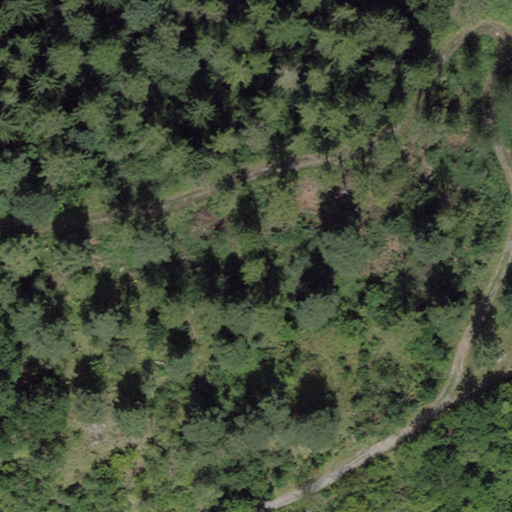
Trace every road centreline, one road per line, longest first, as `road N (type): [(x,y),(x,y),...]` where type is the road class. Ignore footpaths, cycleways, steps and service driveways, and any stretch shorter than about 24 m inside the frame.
road 1 (track): [(0,230),(140,214),(284,163),(370,148),(411,119),(441,56),(479,28),(509,28),(489,127),(511,175)]
road 2 (track): [(262,511),(297,500),(511,367)]
road 3 (track): [(511,243),(499,292),(461,352),(455,396)]
